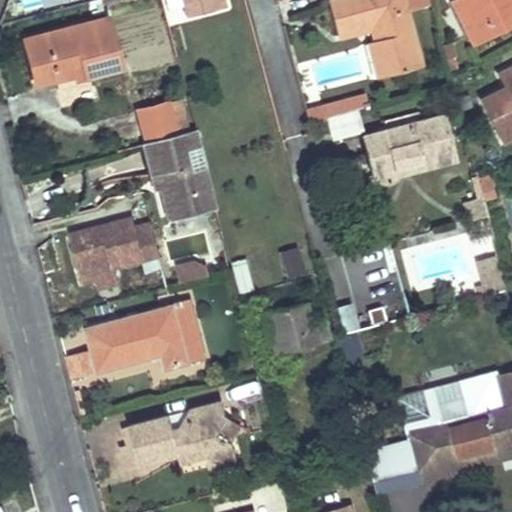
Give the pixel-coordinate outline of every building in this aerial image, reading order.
[(223,0),(181,0),(185,15),(225,5),(223,0)] [(404,0),(329,0),(339,33),(374,24),(377,38),(388,74),(422,65),(404,0)] [(511,0),(450,0),(472,41),(511,20),(511,0)] [(105,16),(25,37),(37,82),(85,70),(87,76),(118,67),(105,16)] [(388,74),(377,38),(364,41),(374,78),(388,74)] [(507,85),(481,99),(503,139),(511,134),(511,65),(500,72),(507,85)] [(304,104),(307,120),(324,117),(327,137),(364,131),(358,95),(304,104)] [(168,102),(137,110),(145,141),(177,132),(168,102)] [(446,113),(369,134),(374,153),(368,154),(374,173),(374,176),(375,178),(376,181),(378,182),(379,184),(381,185),(384,186),(387,187),(389,187),(392,187),(394,186),(396,185),(397,183),(399,182),(400,180),(402,176),(401,173),(398,165),(409,162),(411,170),(458,157),(446,113)] [(145,141),(142,142),(150,173),(157,172),(160,186),(161,189),(207,176),(194,128),(177,132),(145,141)] [(409,162),(398,165),(401,173),(411,170),(409,162)] [(150,173),(153,188),(160,186),(157,172),(150,173)] [(207,176),(161,189),(163,198),(194,214),(215,208),(207,176)] [(487,216),(479,187),(465,191),(472,220),(487,216)] [(163,198),(167,221),(194,214),(163,198)] [(133,217),(70,234),(79,266),(110,258),(113,266),(159,255),(150,221),(136,225),(133,217)] [(285,275),(302,271),(296,246),(279,250),(285,275)] [(496,255),(477,259),(483,288),(503,284),(496,255)] [(231,261),(238,291),(253,288),(245,258),(231,261)] [(200,261),(177,267),(181,281),(210,273),(209,268),(200,261)] [(306,300),(268,311),(279,353),(331,339),(326,319),(312,321),(306,300)] [(174,305),(156,310),(171,367),(189,361),(174,305)] [(156,310),(88,328),(99,371),(163,354),(167,368),(171,367),(156,310)] [(355,335),(338,339),(343,360),(360,356),(355,335)] [(168,416),(128,427),(132,441),(139,465),(179,455),(178,449),(189,446),(208,458),(210,467),(237,460),(232,442),(218,433),(226,419),(222,402),(190,410),(180,429),(172,431),(168,416)] [(511,435),(505,408),(411,433),(412,439),(433,433),(441,464),(511,446),(511,435)] [(218,433),(232,442),(240,427),(226,419),(218,433)] [(433,433),(412,439),(420,470),(441,464),(433,433)] [(139,465),(132,441),(116,445),(122,469),(139,465)] [(178,449),(179,455),(181,465),(208,458),(189,446),(178,449)] [(352,511),(351,503),(317,511),(352,511)]
